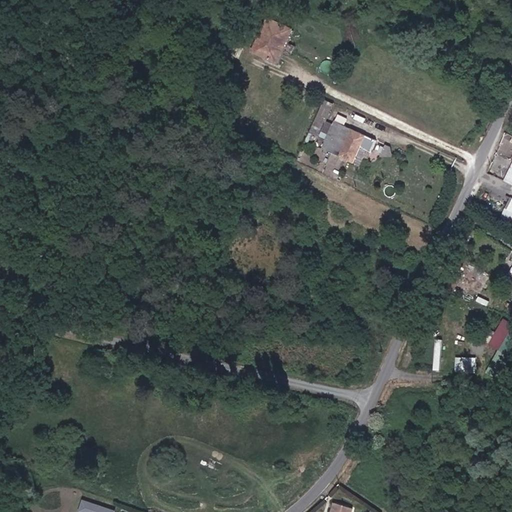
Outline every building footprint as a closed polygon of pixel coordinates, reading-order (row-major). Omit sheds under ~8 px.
[(278,65),(294,33),(268,21),(253,54),(278,65)] [(322,151),(330,154),(333,145),(329,143),(331,139),(335,141),(339,130),(333,127),(322,151)] [(333,145),(330,154),(354,167),(361,151),(366,154),(371,156),(375,146),(339,130),(335,141),(331,139),(329,143),(333,145)] [(511,148),(500,142),(497,148),(511,154),(511,160),(508,170),(508,174),(506,179),(511,182),(511,148)] [(361,151),(354,167),(360,169),(366,154),(361,151)] [(511,197),(511,182),(506,179),(500,190),(511,197)] [(511,209),(500,203),(493,216),(511,225),(511,222),(511,209)] [(502,377),(511,352),(511,349),(500,345),(489,372),(502,377)] [(474,371),(475,356),(457,355),(456,370),(474,371)] [(109,511),(110,509),(83,500),(80,510),(87,511),(109,511)]
